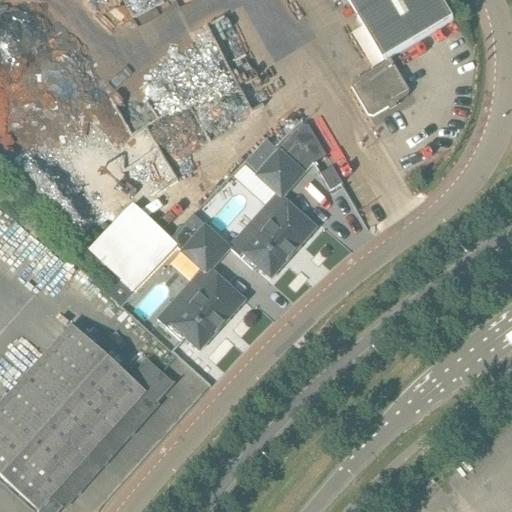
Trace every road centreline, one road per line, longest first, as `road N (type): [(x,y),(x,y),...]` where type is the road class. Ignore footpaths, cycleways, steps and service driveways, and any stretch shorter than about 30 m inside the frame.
road 1 (unclassified): [(129,511),(295,330),(471,181),(506,99),(504,35),(491,0)]
road 2 (tertiary): [(511,233),(363,344),(201,511)]
road 3 (tertiary): [(311,511),(390,427),(511,331)]
